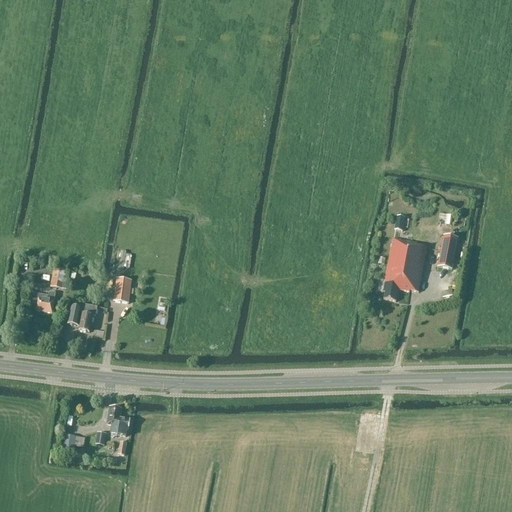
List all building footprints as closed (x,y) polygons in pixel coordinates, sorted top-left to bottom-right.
[(438,216),(438,221),(446,221),(446,227),(451,227),(452,218),(438,216)] [(405,219),(396,217),(394,231),(402,233),(405,219)] [(458,240),(443,237),(437,268),(452,271),(458,240)] [(393,240),(392,244),(383,292),(385,293),(383,302),(395,304),(397,292),(410,295),(410,292),(419,294),(427,251),(416,249),(416,244),(393,240)] [(69,274),(55,271),(51,288),(61,290),(61,289),(66,290),(69,274)] [(131,282),(116,280),(113,303),(128,305),(131,282)] [(374,290),(382,291),(383,282),(376,281),(374,290)] [(38,300),(36,312),(52,315),(54,303),(53,303),(55,295),(49,294),(49,298),(39,296),(38,300)] [(72,308),(70,307),(67,326),(79,328),(78,332),(89,335),(93,318),(92,317),(93,313),(82,310),(81,309),(82,306),(72,304),(72,308)] [(121,411),(110,409),(106,426),(111,427),(110,436),(125,438),(126,432),(128,433),(129,422),(120,420),(121,411)] [(106,435),(97,434),(95,446),(104,448),(106,435)] [(84,440),(64,437),(62,453),(73,454),(74,448),(83,449),(84,440)] [(126,445),(120,444),(117,456),(124,457),(126,445)]
